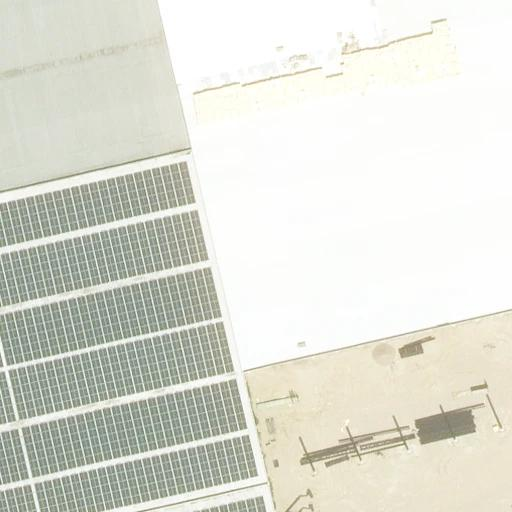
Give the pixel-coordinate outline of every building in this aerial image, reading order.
[(0,0),(0,192),(191,149),(157,0),(0,0)] [(511,0),(157,0),(191,149),(242,371),(511,309),(511,0)] [(0,511),(140,511),(267,483),(242,371),(191,149),(0,192),(0,511)] [(511,511),(511,309),(242,371),(267,483),(274,511),(511,511)] [(274,511),(267,483),(140,511),(274,511)]
